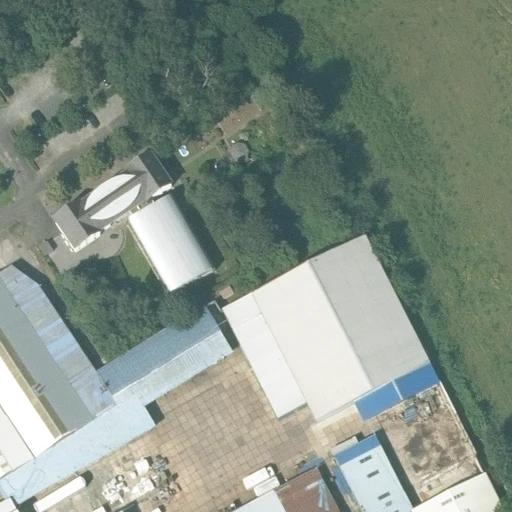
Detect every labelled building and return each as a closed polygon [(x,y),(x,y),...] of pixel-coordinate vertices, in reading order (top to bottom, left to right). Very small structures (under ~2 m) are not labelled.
[(196,40),(206,57),(245,31),(234,15),(196,40)] [(240,47),(253,70),(265,63),(252,40),(240,47)] [(81,199),(56,214),(75,244),(128,212),(174,288),(214,264),(171,194),(153,205),(148,197),(171,183),(154,155),(131,169),(107,183),(81,199)] [(366,240),(253,298),(308,407),(317,424),(356,405),(428,365),(366,240)] [(11,268),(0,274),(0,484),(5,481),(122,408),(100,371),(41,286),(11,268)] [(278,420),(308,407),(253,298),(222,313),(231,329),(278,420)] [(216,303),(100,371),(122,408),(135,400),(142,412),(233,358),(220,335),(231,329),(222,313),(216,303)] [(504,511),(428,365),(356,405),(375,439),(334,460),(360,511),(504,511)] [(337,511),(314,470),(236,511),(337,511)] [(13,511),(8,502),(0,507),(0,511),(13,511)]
